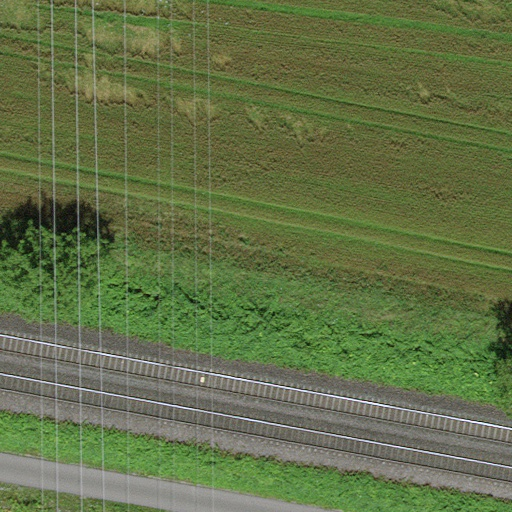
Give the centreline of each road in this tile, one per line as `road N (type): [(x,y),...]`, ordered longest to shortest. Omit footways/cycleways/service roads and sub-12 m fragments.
road 1 (track): [(0,257),(511,357)]
road 2 (unclassified): [(0,480),(177,511)]
